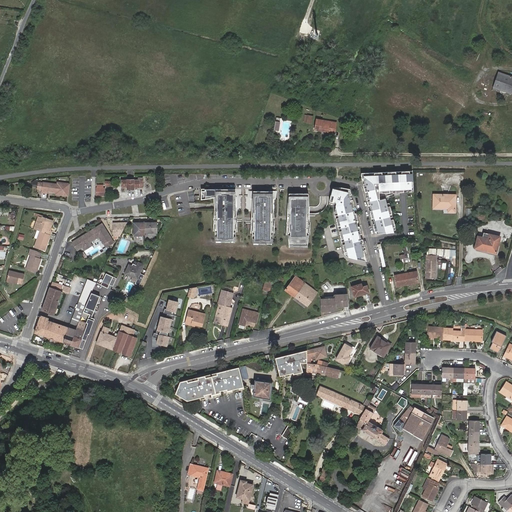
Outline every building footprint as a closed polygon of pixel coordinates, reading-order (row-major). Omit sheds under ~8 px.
[(511,76),(498,72),(493,88),(511,93),(511,76)] [(337,122),(332,121),(322,120),(321,121),(319,121),(318,130),(319,131),(320,132),(330,133),(331,127),(336,127),(337,122)] [(378,232),(378,235),(393,233),(392,228),(395,227),(393,220),(390,220),(389,215),(392,214),(390,206),(387,207),(385,199),(380,201),(379,199),(379,191),(381,191),(381,194),(389,193),(389,190),(395,190),(395,193),(403,192),(403,190),(408,189),(408,192),(412,192),(411,174),(409,174),(408,171),(401,171),(401,174),(395,175),(395,172),(387,172),(387,175),(381,175),(381,173),(373,173),(374,176),(368,176),(368,173),(361,174),(361,179),(364,179),(366,184),(363,185),(365,193),(368,192),(369,198),(366,198),(368,206),(371,206),(372,211),(369,212),(371,219),(374,219),(376,224),(373,225),(375,233),(378,232)] [(128,181),(122,180),(122,187),(128,187),(128,190),(131,190),(134,191),(134,188),(140,188),(140,181),(134,181),(134,180),(128,180),(128,181)] [(68,197),(69,185),(57,184),(57,186),(43,184),(42,192),(48,193),(49,189),(56,190),(56,194),(56,196),(68,197)] [(236,229),(237,189),(203,188),(203,199),(218,196),(217,228),(216,228),(217,242),(235,242),(237,229),(236,229)] [(351,195),(350,190),(341,188),(340,191),(332,189),(329,202),(336,204),(335,207),(338,218),(335,219),(337,226),(340,226),(341,231),(339,232),(341,240),(343,239),(345,245),(342,245),(344,253),(347,252),(348,258),(365,262),(362,248),(364,248),(362,240),(359,241),(358,235),(361,235),(359,227),(356,228),(354,222),(358,222),(356,214),(352,215),(351,209),(354,208),(352,200),(349,201),(347,196),(351,195)] [(273,231),(273,191),(254,191),(253,231),(252,231),(254,244),(272,244),(274,231),(273,231)] [(309,193),(289,193),(289,233),(288,233),(289,246),(308,246),(309,233),(308,233),(309,193)] [(433,195),(433,207),(437,207),(437,205),(448,205),(448,211),(454,212),(455,195),(433,195)] [(39,231),(49,235),(50,231),(50,230),(46,229),(47,226),(51,227),(53,220),(38,215),(33,229),(36,230),(39,231)] [(156,222),(134,223),(134,236),(147,235),(146,233),(156,232),(156,222)] [(102,223),(77,239),(83,247),(90,243),(99,237),(103,244),(111,238),(102,223)] [(120,237),(127,223),(114,224),(114,237),(120,237)] [(43,251),(49,235),(39,231),(36,239),(33,247),(43,251)] [(488,249),(496,250),(499,238),(490,235),(488,239),(478,237),(475,248),(487,251),(488,249)] [(83,247),(77,239),(72,243),(77,251),(83,247)] [(90,243),(83,247),(85,251),(92,246),(90,243)] [(436,255),(449,257),(450,250),(437,248),(436,255)] [(25,269),(35,272),(40,258),(39,258),(41,253),(30,249),(28,254),(30,255),(25,269)] [(431,250),(427,250),(427,255),(425,255),(425,279),(435,278),(435,255),(431,255),(431,250)] [(132,267),(128,265),(124,275),(137,280),(135,285),(139,287),(144,276),(140,274),(143,266),(138,263),(136,266),(133,265),(132,267)] [(24,274),(9,270),(7,279),(14,280),(14,283),(21,285),(24,274)] [(415,272),(394,276),(397,287),(418,283),(415,272)] [(295,277),(284,290),(306,306),(316,292),(295,277)] [(269,289),(271,283),(272,279),(265,278),(263,287),(269,289)] [(87,301),(88,298),(90,294),(92,290),(95,282),(86,280),(79,299),(87,301)] [(67,287),(52,282),(50,287),(49,289),(61,292),(62,289),(66,290),(67,287)] [(360,284),(351,287),(354,297),(368,293),(366,286),(361,287),(360,284)] [(61,292),(49,289),(41,310),(42,311),(54,315),(63,291),(68,293),(70,288),(67,287),(66,290),(62,289),(61,292)] [(193,298),(196,287),(189,289),(187,297),(193,298)] [(222,306),(227,307),(231,292),(220,290),(217,304),(222,306)] [(348,305),(347,293),(335,294),(335,298),(320,298),(321,311),(336,310),(335,306),(348,305)] [(76,330),(69,345),(78,348),(80,344),(84,346),(95,319),(92,318),(100,297),(90,294),(88,298),(87,301),(80,318),(77,325),(76,330)] [(73,316),(80,318),(87,301),(79,299),(73,316)] [(164,310),(163,313),(173,315),(174,313),(175,313),(177,303),(169,301),(166,311),(164,310)] [(220,314),(217,323),(226,326),(231,307),(227,307),(222,306),(220,314)] [(185,322),(195,325),(201,326),(204,314),(188,310),(185,322)] [(257,313),(243,310),(239,325),(244,326),(246,321),(255,323),(257,313)] [(173,315),(163,313),(163,314),(167,315),(166,319),(160,318),(159,324),(169,327),(171,320),(173,321),(174,316),(173,316),(173,315)] [(48,318),(40,316),(34,333),(61,342),(67,327),(63,325),(62,328),(46,323),(47,320),(48,318)] [(70,322),(77,325),(80,318),(73,316),(70,322)] [(62,328),(63,325),(47,320),(46,323),(62,328)] [(169,327),(159,324),(157,331),(156,331),(155,333),(167,336),(169,327)] [(97,344),(130,357),(136,339),(132,338),(135,331),(121,326),(116,339),(106,335),(108,330),(103,328),(97,344)] [(67,327),(61,342),(69,345),(76,330),(67,327)] [(442,328),(442,327),(427,327),(427,330),(427,338),(432,338),(438,338),(438,341),(442,341),(442,339),(442,328)] [(464,328),(464,327),(460,327),(460,330),(451,330),(451,328),(442,328),(442,339),(464,340),(464,328)] [(464,328),(464,340),(482,340),(482,329),(464,328)] [(506,337),(496,332),(491,342),(493,343),(490,349),(498,353),(506,337)] [(167,336),(155,333),(155,334),(153,334),(152,338),(157,340),(156,345),(166,347),(169,337),(166,336),(167,336)] [(385,341),(377,336),(370,349),(384,357),(390,346),(385,342),(385,341)] [(405,342),(405,353),(415,353),(415,342),(405,342)] [(352,349),(344,345),(336,359),(346,365),(350,357),(348,356),(352,349)] [(511,359),(511,345),(510,349),(507,347),(503,355),(511,359)] [(315,356),(316,360),(325,358),(322,348),(307,352),(307,362),(310,362),(310,357),(315,356)] [(306,351),(275,358),(279,376),(289,374),(289,373),(292,373),(293,375),(302,372),(301,363),(307,363),(307,362),(307,352),(306,351)] [(415,353),(405,353),(405,364),(415,364),(415,353)] [(322,366),(307,364),(307,371),(310,372),(319,374),(325,375),(327,367),(322,366)] [(393,371),(393,375),(403,375),(403,364),(390,364),(390,371),(393,371)] [(205,375),(180,381),(180,394),(191,399),(204,396),(204,394),(210,393),(211,394),(220,392),(220,390),(226,389),(227,390),(243,386),(239,367),(217,372),(217,374),(205,377),(205,375)] [(336,369),(327,367),(325,375),(334,377),(336,369)] [(453,378),(453,368),(442,368),(442,377),(453,378)] [(464,369),(453,368),(453,378),(464,378),(464,369)] [(475,369),(464,369),(464,378),(475,379),(475,369)] [(271,383),(256,381),(255,385),(252,384),(251,389),(255,389),(254,396),(269,398),(271,383)] [(511,398),(511,387),(511,386),(511,385),(505,382),(499,391),(511,398)] [(412,393),(422,394),(422,385),(412,384),(412,393)] [(422,394),(431,394),(431,385),(422,385),(422,394)] [(431,394),(441,394),(442,385),(431,385),(431,394)] [(362,416),(367,408),(320,387),(316,395),(362,416)] [(308,403),(311,393),(309,392),(304,390),(300,400),(308,403)] [(457,400),(457,410),(466,410),(466,397),(457,397),(457,400)] [(376,408),(369,404),(367,408),(362,416),(356,427),(386,445),(389,439),(381,434),(382,432),(382,430),(368,422),(376,408)] [(414,410),(410,407),(394,426),(400,432),(403,429),(414,410)] [(414,410),(403,429),(423,440),(434,419),(428,415),(423,413),(415,408),(414,410)] [(457,410),(457,420),(466,420),(466,410),(457,410)] [(511,418),(506,415),(502,421),(507,424),(506,426),(511,429),(511,418)] [(469,421),(469,432),(478,432),(479,421),(469,421)] [(288,425),(280,438),(287,442),(293,427),(288,425)] [(478,432),(469,432),(469,442),(478,443),(478,432)] [(443,440),(438,451),(453,458),(455,453),(449,450),(452,442),(450,439),(444,436),(443,440)] [(478,443),(469,442),(468,453),(478,454),(478,443)] [(490,464),(491,454),(481,454),(481,464),(490,464)] [(444,468),(445,469),(447,464),(439,460),(433,473),(441,477),(443,473),(442,472),(444,468)] [(490,474),(490,464),(481,464),(481,474),(490,474)] [(203,490),(208,468),(194,465),(194,467),(190,466),(188,474),(201,477),(198,489),(203,490)] [(230,486),(232,474),(227,473),(226,474),(218,472),(215,483),(230,486)] [(247,483),(247,481),(241,480),(237,497),(243,499),(242,503),(248,504),(253,485),(247,483)] [(434,493),(435,493),(438,487),(437,487),(438,483),(431,480),(423,497),(431,502),(434,496),(433,495),(434,493)] [(499,502),(507,510),(511,506),(511,505),(511,495),(506,500),(503,497),(499,502)] [(476,509),(481,511),(482,511),(487,502),(475,496),(471,503),(473,504),(478,507),(476,509)] [(422,511),(427,503),(419,499),(412,511),(422,511)]
